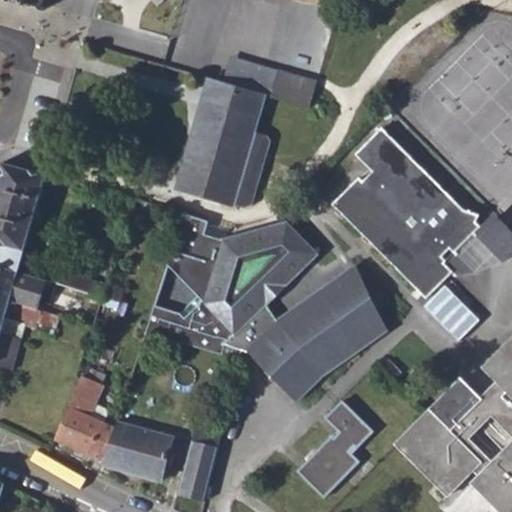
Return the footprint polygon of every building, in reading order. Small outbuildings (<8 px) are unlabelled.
[(18,0),(23,1),(22,4),(26,5),(27,3),(38,6),(38,8),(42,10),(44,6),(40,4),(41,0),(18,0)] [(267,94),(272,96),(279,72),(231,57),(223,80),(267,94)] [(343,95),(349,75),(335,71),(329,91),(343,95)] [(308,107),(315,83),(279,72),(272,96),(308,107)] [(179,186),(247,206),(254,203),(257,193),(251,190),(255,178),(262,176),(265,166),(259,162),(263,152),(270,150),(272,140),(266,134),(257,131),(267,94),(223,80),(211,77),(208,86),(179,186)] [(441,257),(451,247),(438,234),(457,215),(474,232),(481,225),(478,221),(480,214),(464,208),(383,127),(356,153),(374,171),(364,180),(360,177),(333,203),(392,261),(427,297),(454,270),(441,257)] [(270,150),(263,152),(259,162),(265,166),(270,150)] [(0,264),(20,270),(24,258),(48,173),(44,172),(35,169),(3,160),(0,170),(0,264)] [(262,176),(255,178),(251,190),(257,193),(262,176)] [(136,207),(139,199),(130,196),(128,204),(136,207)] [(458,274),(477,270),(485,268),(497,263),(510,257),(511,255),(511,225),(510,224),(497,210),(481,225),(474,232),(457,215),(438,234),(451,247),(441,257),(454,270),(458,274)] [(224,352),(227,344),(241,348),(243,348),(245,340),(238,332),(267,302),(317,252),(289,222),(274,225),(248,232),(224,238),(206,232),(210,220),(185,212),(146,331),(224,352)] [(44,278),(48,265),(24,258),(20,270),(44,278)] [(0,304),(0,305),(3,296),(12,299),(20,270),(0,264),(0,304)] [(47,279),(89,292),(93,279),(48,264),(48,265),(44,278),(47,279)] [(280,320),(267,302),(238,332),(245,340),(243,348),(253,349),(299,400),(323,374),(388,327),(357,265),(280,320)] [(44,278),(20,270),(12,299),(39,308),(47,279),(44,278)] [(0,365),(13,370),(22,338),(2,332),(3,330),(9,308),(29,314),(41,318),(44,309),(39,308),(12,299),(3,296),(0,305),(0,304),(0,365)] [(22,335),(29,314),(9,308),(3,330),(22,335)] [(58,324),(61,315),(44,309),(41,318),(58,324)] [(511,385),(511,341),(490,363),(502,376),(511,385)] [(239,356),(241,348),(227,344),(224,352),(239,356)] [(55,439),(104,462),(115,427),(105,422),(91,415),(96,404),(105,386),(102,383),(106,375),(94,368),(90,378),(84,375),(55,439)] [(506,511),(511,511),(511,443),(497,459),(490,452),(484,457),(455,428),(486,397),(484,395),(465,376),(399,442),(452,495),(477,470),(482,474),(475,481),(506,511)] [(486,397),(455,428),(484,457),(490,452),(473,435),(495,412),(511,428),(511,385),(502,376),(484,395),(486,397)] [(350,451),(356,445),(360,447),(375,431),(343,399),(325,417),(339,432),(335,436),(332,434),(297,470),(326,499),(361,461),(353,453),(350,451)] [(105,422),(110,411),(96,404),(91,415),(105,422)] [(175,437),(117,420),(115,427),(104,462),(103,464),(163,481),(175,437)] [(206,502),(223,427),(198,422),(179,496),(206,502)] [(360,447),(356,445),(350,451),(353,453),(360,447)] [(474,479),(445,507),(449,511),(506,511),(475,481),(474,479)]
